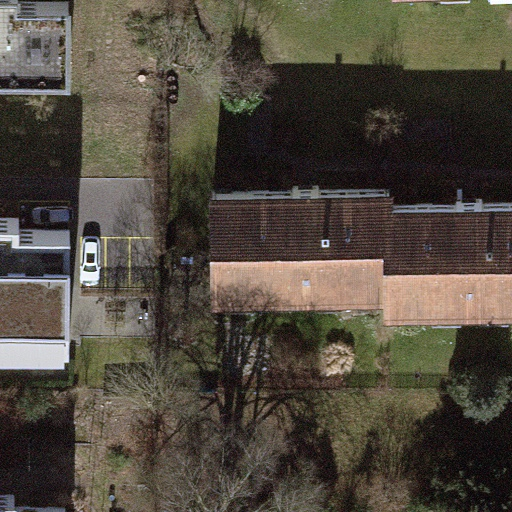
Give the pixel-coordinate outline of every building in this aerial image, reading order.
[(0,0),(0,72),(69,73),(69,1),(17,1),(17,0),(0,0)] [(382,282),(382,204),(382,186),(306,187),(201,188),(202,284),(382,282)] [(511,298),(511,202),(470,203),(382,204),(382,282),(383,300),(511,298)] [(0,343),(68,344),(68,230),(19,230),(19,217),(0,217),(0,343)] [(0,511),(63,511),(64,508),(16,507),(16,497),(0,496),(0,511)]
